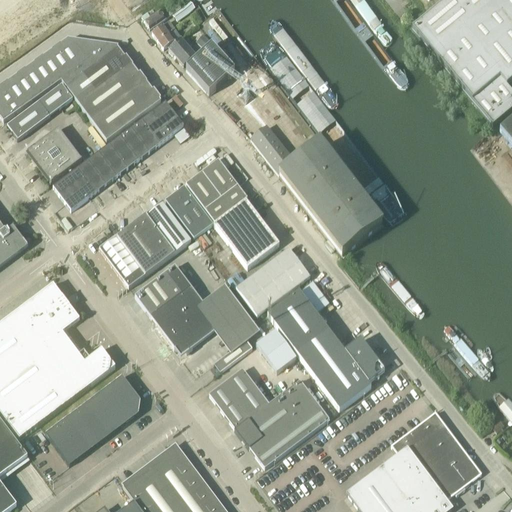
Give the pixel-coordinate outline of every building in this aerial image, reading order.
[(511,0),(449,0),(411,33),(492,129),(511,112),(511,95),(507,89),(511,84),(511,0)] [(177,24),(194,11),(189,5),(172,18),(177,24)] [(174,16),(180,11),(178,7),(171,12),(162,18),(159,13),(155,16),(152,12),(141,20),(143,24),(143,25),(149,33),(174,16)] [(26,10),(18,16),(27,28),(35,22),(26,10)] [(190,21),(196,29),(202,24),(196,16),(190,21)] [(157,45),(174,32),(168,24),(151,36),(157,45)] [(163,53),(180,40),(174,32),(157,45),(163,53)] [(203,49),(209,44),(204,37),(198,42),(203,49)] [(90,64),(92,46),(67,42),(66,46),(62,49),(60,47),(56,50),(73,75),(82,69),(90,64)] [(187,42),(183,46),(180,42),(168,53),(169,54),(168,54),(172,59),(173,58),(175,62),(188,51),(191,48),(187,42)] [(82,69),(73,75),(78,82),(83,78),(117,52),(118,50),(92,46),(90,64),(82,69)] [(65,81),(73,75),(56,50),(51,53),(53,56),(49,59),(65,81)] [(191,67),(185,73),(206,96),(209,98),(234,75),(211,50),(192,67),(191,67)] [(183,70),(195,59),(188,51),(175,62),(183,70)] [(123,61),(117,53),(117,52),(83,78),(96,96),(131,69),(131,70),(133,69),(126,59),(123,61)] [(60,84),(65,81),(49,59),(44,62),(43,59),(38,62),(56,88),(61,85),(60,84)] [(56,88),(38,62),(34,66),(35,68),(31,71),(27,74),(25,72),(20,75),(38,100),(56,88)] [(137,77),(131,70),(131,69),(96,96),(79,108),(91,126),(145,86),(146,85),(139,76),(137,77)] [(30,107),(38,100),(20,75),(16,78),(18,81),(13,84),(30,107)] [(83,78),(78,82),(73,75),(65,81),(60,84),(61,85),(79,108),(96,96),(83,78)] [(21,113),(30,107),(13,84),(9,87),(7,84),(3,88),(9,96),(15,104),(21,113)] [(151,94),(145,86),(91,126),(106,145),(160,105),(159,103),(160,102),(153,92),(151,94)] [(0,102),(9,96),(3,88),(0,89),(0,102)] [(17,144),(72,103),(61,89),(6,130),(17,144)] [(0,115),(15,104),(9,96),(0,102),(0,115)] [(0,121),(3,126),(21,113),(15,104),(0,115),(0,121)] [(147,132),(171,114),(165,106),(141,124),(147,132)] [(156,137),(177,122),(171,114),(147,132),(159,148),(162,145),(156,137)] [(511,120),(498,133),(511,149),(511,120)] [(183,130),(177,122),(156,137),(162,145),(173,137),(183,130)] [(159,148),(147,132),(141,124),(130,132),(148,156),(159,148)] [(183,130),(173,137),(180,146),(189,139),(183,130)] [(292,167),(294,166),(266,131),(250,143),(278,179),(279,179),(341,260),(381,229),(319,148),(292,168),(292,167)] [(50,187),(81,164),(58,132),(26,156),(50,187)] [(138,164),(148,156),(130,132),(120,140),(138,164)] [(127,172),(138,164),(120,140),(109,148),(127,172)] [(116,180),(127,172),(109,148),(98,156),(116,180)] [(105,188),(116,180),(98,156),(87,165),(105,188)] [(221,202),(237,189),(218,164),(201,176),(221,202)] [(94,197),(105,188),(87,165),(76,173),(82,181),(94,197)] [(58,199),(82,181),(76,173),(52,191),(58,199)] [(204,214),(221,202),(201,176),(185,188),(204,214)] [(91,199),(94,197),(82,181),(58,199),(64,207),(85,191),(91,199)] [(214,227),(247,202),(237,189),(221,202),(204,214),(214,227)] [(194,243),(213,228),(184,190),(165,205),(194,243)] [(70,215),(91,199),(85,191),(64,207),(70,215)] [(255,214),(260,210),(253,202),(249,205),(255,214)] [(247,273),(279,249),(245,204),(213,228),(247,273)] [(174,257),(190,245),(162,207),(146,219),(116,241),(139,273),(144,280),(174,257)] [(5,234),(0,227),(0,270),(28,250),(13,230),(6,235),(5,234)] [(143,280),(115,241),(99,253),(128,292),(143,280)] [(375,249),(363,260),(429,335),(441,325),(375,249)] [(257,320),(309,281),(288,253),(236,292),(257,320)] [(221,331),(190,290),(175,270),(134,300),(174,353),(188,355),(221,331)] [(62,336),(79,323),(53,288),(0,327),(0,417),(19,442),(115,370),(101,352),(76,372),(71,365),(79,359),(62,336)] [(344,355),(323,327),(299,295),(267,319),(291,351),(339,415),(371,391),(368,387),(384,375),(360,343),(344,355)] [(453,313),(457,317),(500,375),(506,382),(511,377),(511,368),(463,305),(453,313)] [(457,317),(448,324),(492,381),(500,375),(457,317)] [(439,330),(449,344),(481,385),(483,388),(492,381),(448,324),(439,330)] [(274,335),(255,350),(277,378),(296,364),(280,344),(274,335)] [(246,344),(245,344),(240,338),(231,348),(234,352),(213,368),(220,376),(252,352),(246,344)] [(481,385),(449,344),(440,351),(472,392),(481,385)] [(140,403),(115,370),(38,429),(69,469),(138,417),(140,403)] [(268,408),(243,373),(242,373),(209,398),(209,399),(235,433),(234,434),(248,453),(249,452),(264,472),(265,472),(329,424),(329,423),(300,385),(299,384),(299,385),(268,408)] [(511,414),(496,396),(488,403),(511,431),(511,414)] [(452,511),(446,504),(481,478),(435,416),(391,449),(397,458),(346,497),(356,511),(452,511)] [(0,487),(0,480),(27,460),(0,423),(0,511),(12,511),(16,509),(0,487)] [(496,436),(497,435),(503,430),(499,425),(492,432),(496,436)] [(221,511),(180,457),(168,455),(122,489),(134,505),(138,511),(221,511)]
